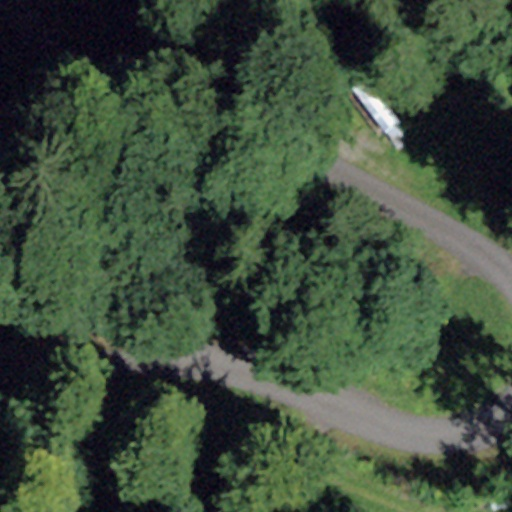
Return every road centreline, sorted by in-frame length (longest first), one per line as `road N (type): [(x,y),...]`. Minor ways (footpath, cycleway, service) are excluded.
road 1 (unclassified): [(511,281),(471,247),(45,0)]
road 2 (unclassified): [(0,367),(143,356),(207,361),(401,427),(451,432),(511,405)]
road 3 (track): [(143,356),(301,462),(409,511)]
